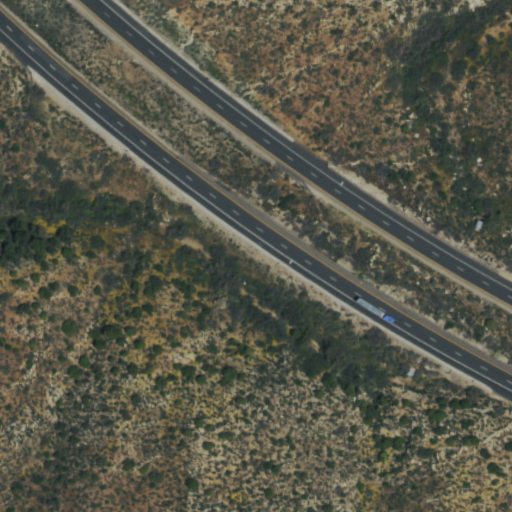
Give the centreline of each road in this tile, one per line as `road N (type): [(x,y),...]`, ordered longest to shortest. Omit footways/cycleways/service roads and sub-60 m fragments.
road 1 (motorway): [(0,21),(271,236),(511,379)]
road 2 (motorway): [(511,293),(293,166),(88,0)]
